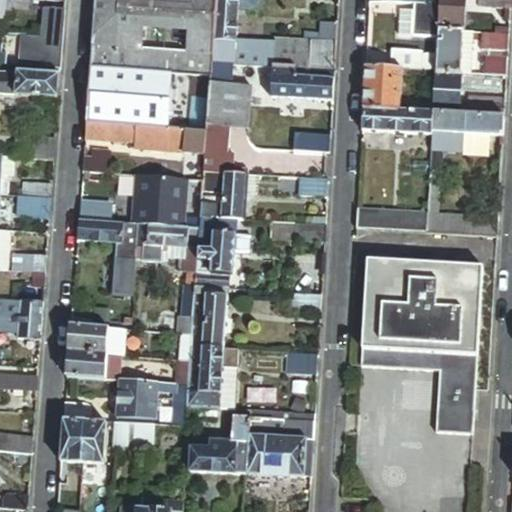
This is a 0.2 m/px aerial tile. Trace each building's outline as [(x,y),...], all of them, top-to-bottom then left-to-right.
[(66,0),(5,0),(4,19),(4,21),(13,22),(13,12),(28,13),(29,1),(53,3),(66,4),(66,0)] [(213,0),(95,0),(91,71),(209,78),(210,65),(213,0)] [(237,0),(213,0),(210,65),(233,67),(252,68),(253,58),(234,57),(237,0)] [(439,34),(441,0),(370,0),(370,5),(415,7),(415,15),(413,40),(413,41),(439,42),(439,34)] [(441,0),(439,34),(464,35),(465,0),(441,0)] [(511,13),(511,0),(479,0),(479,11),(511,13)] [(52,11),(65,12),(66,4),(53,3),(52,11)] [(34,58),(33,69),(61,71),(65,12),(52,11),(45,11),(43,38),(42,53),(38,53),(38,59),(34,58)] [(399,39),(413,40),(415,15),(401,14),(399,39)] [(464,35),(439,34),(439,42),(438,60),(437,75),(461,76),(471,77),(473,36),(464,35)] [(508,54),(509,38),(495,38),(481,37),(480,53),(508,54)] [(275,69),(306,71),(308,44),(273,42),(272,59),(271,69),(275,69)] [(392,54),(391,72),(412,73),(420,74),(421,56),(392,54)] [(27,58),(7,56),(6,67),(26,69),(27,58)] [(272,59),(253,58),(252,68),(271,69),(272,59)] [(437,75),(438,60),(426,59),(425,74),(437,75)] [(507,80),(508,62),(483,60),(483,68),(487,68),(486,74),(481,74),(481,78),(507,80)] [(233,67),(210,65),(209,78),(209,88),(232,89),(233,67)] [(334,104),(335,73),(306,71),(275,69),(273,100),(334,104)] [(59,100),(60,76),(0,71),(0,95),(16,96),(16,97),(59,100)] [(209,78),(91,71),(88,125),(206,132),(206,128),(209,88),(209,78)] [(434,116),(435,105),(402,103),(404,79),(412,79),(412,73),(391,72),(366,71),(364,112),(434,116)] [(461,76),(437,75),(435,105),(434,116),(458,117),(461,76)] [(232,89),(209,88),(206,128),(230,130),(249,131),(252,90),(232,89)] [(505,120),(506,102),(469,100),(468,118),(505,120)] [(434,116),(364,112),(362,135),(433,139),(434,116)] [(468,118),(458,117),(434,116),(433,139),(431,173),(443,174),(444,154),(464,155),(465,138),(489,139),(504,140),(505,120),(468,118)] [(206,132),(88,125),(87,142),(136,145),(135,152),(204,156),(206,132)] [(228,156),(230,130),(206,128),(206,132),(204,156),(203,176),(248,179),(249,171),(235,170),(235,157),(228,156)] [(54,163),(56,140),(16,137),(14,160),(15,160),(54,163)] [(465,138),(464,155),(488,156),(489,139),(465,138)] [(84,175),(105,177),(107,155),(92,154),(92,162),(84,162),(84,175)] [(0,158),(0,196),(1,197),(8,197),(9,185),(8,184),(1,182),(3,159),(0,158)] [(14,160),(3,159),(1,182),(8,184),(8,178),(14,179),(15,160),(14,160)] [(431,173),(429,215),(440,216),(443,174),(431,173)] [(247,197),(248,179),(203,176),(203,177),(203,184),(202,190),(223,191),(222,210),(202,209),(201,222),(239,224),(245,225),(247,197)] [(184,230),(187,183),(132,179),(129,226),(139,227),(184,230)] [(260,179),(248,179),(247,197),(258,198),(260,179)] [(328,200),(329,184),(301,182),(301,198),(328,200)] [(51,200),(52,185),(25,184),(24,198),(51,200)] [(427,236),(429,215),(358,211),(357,231),(427,236)] [(440,216),(429,215),(427,236),(498,240),(499,219),(440,216)] [(236,281),(239,224),(201,222),(200,231),(200,237),(216,238),(215,255),(208,255),(208,251),(199,250),(197,275),(197,288),(196,293),(231,295),(231,281),(236,281)] [(123,226),(80,223),(78,245),(117,247),(122,247),(123,226)] [(296,244),(296,227),(269,225),(268,243),(296,244)] [(137,249),(139,227),(129,226),(123,226),(122,247),(117,247),(116,262),(136,263),(137,262),(137,249)] [(200,237),(200,231),(184,230),(139,227),(137,249),(143,249),(142,262),(142,264),(162,265),(162,260),(186,262),(185,274),(188,274),(197,275),(199,250),(200,237)] [(326,246),(327,228),(313,227),(296,227),(296,244),(326,246)] [(0,232),(0,270),(8,271),(11,233),(0,232)] [(46,275),(47,258),(15,256),(13,272),(33,274),(46,275)] [(484,270),(367,262),(360,369),(440,374),(436,435),(473,438),(484,270)] [(45,283),(46,275),(33,274),(33,282),(45,283)] [(187,287),(197,288),(197,275),(188,274),(187,287)] [(195,338),(196,293),(197,288),(187,287),(186,287),(184,320),(182,320),(181,337),(185,337),(195,338)] [(227,354),(231,295),(196,293),(195,338),(194,353),(227,354)] [(321,315),(322,299),(291,298),(290,314),(321,315)] [(40,353),(44,305),(0,301),(0,334),(16,335),(17,351),(40,353)] [(72,322),(93,324),(94,310),(73,308),(72,322)] [(124,359),(126,333),(72,329),(70,355),(120,359),(124,359)] [(194,353),(195,338),(185,337),(184,363),(193,364),(194,353)] [(243,355),(227,354),(194,353),(193,364),(192,390),(190,414),(224,415),(227,373),(241,374),(243,355)] [(120,359),(70,355),(68,382),(119,385),(120,359)] [(318,378),(319,358),(288,357),(287,377),(318,378)] [(193,364),(184,363),(180,363),(178,389),(192,390),(193,364)] [(241,374),(227,373),(224,415),(238,416),(241,374)] [(0,375),(0,390),(14,392),(14,377),(0,375)] [(37,394),(38,378),(14,377),(14,392),(37,394)] [(190,414),(192,390),(178,389),(119,385),(118,422),(122,422),(157,424),(159,397),(177,398),(175,432),(189,433),(190,414)] [(85,408),(66,406),(65,424),(87,426),(92,426),(92,411),(85,408)] [(315,424),(316,418),(254,416),(253,416),(252,423),(315,424)] [(157,424),(122,422),(122,428),(156,431),(157,424)] [(248,479),(252,423),(236,422),(233,448),(228,448),(211,447),(211,456),(193,455),(192,477),(248,479)] [(312,478),(315,424),(252,423),(248,479),(305,481),(305,478),(312,478)] [(85,467),(87,426),(65,424),(62,465),(85,467)] [(105,468),(107,427),(92,426),(87,426),(85,467),(105,468)] [(122,428),(116,428),(114,454),(155,457),(157,431),(156,431),(122,428)] [(32,457),(34,438),(0,435),(0,454),(13,456),(32,457)] [(194,446),(193,455),(211,456),(211,447),(194,446)] [(183,511),(186,486),(163,484),(163,476),(139,475),(138,493),(123,492),(121,508),(128,508),(127,511),(183,511)] [(1,496),(0,511),(28,511),(29,498),(1,496)]
